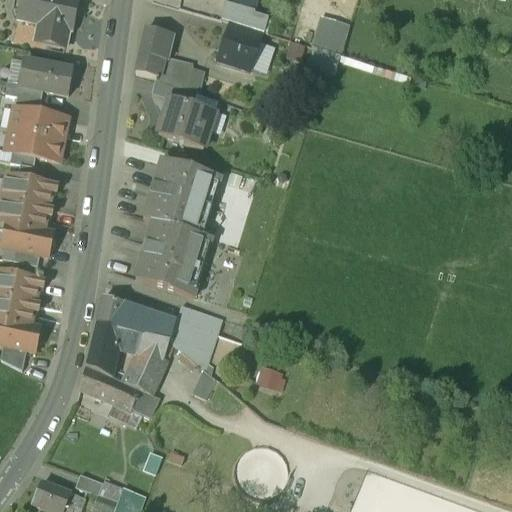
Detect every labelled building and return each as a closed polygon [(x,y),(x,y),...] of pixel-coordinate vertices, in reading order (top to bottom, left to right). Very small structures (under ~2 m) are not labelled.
[(57,0),(22,0),(17,25),(45,31),(42,47),(64,52),(68,35),(70,36),(77,4),(57,0)] [(253,0),(228,0),(226,6),(248,13),(250,13),(253,0)] [(248,13),(226,6),(222,22),(231,25),(245,29),(248,13)] [(245,29),(231,25),(227,35),(259,45),(258,48),(264,50),(268,36),(245,29)] [(172,38),(145,32),(135,77),(155,82),(161,62),(165,63),(172,38)] [(227,35),(218,63),(250,73),(258,48),(259,45),(227,35)] [(300,61),(304,48),(291,43),(286,57),(300,61)] [(313,50),(309,64),(336,73),(340,58),(313,50)] [(165,63),(161,62),(155,82),(200,93),(205,74),(165,63)] [(72,77),(21,67),(17,89),(17,91),(41,96),(67,101),(72,77)] [(197,98),(154,85),(151,99),(169,104),(169,103),(194,110),(197,98)] [(41,96),(17,91),(17,89),(6,87),(4,101),(16,103),(39,108),(41,96)] [(39,108),(16,103),(13,115),(37,119),(39,108)] [(194,110),(169,103),(169,104),(158,140),(203,154),(215,117),(194,110)] [(37,119),(13,115),(9,136),(62,146),(66,125),(37,119)] [(62,146),(9,136),(5,157),(11,158),(34,163),(57,167),(62,146)] [(34,163),(11,158),(8,169),(19,171),(32,174),(34,163)] [(220,182),(161,164),(143,221),(153,224),(202,239),(203,239),(220,182)] [(32,174),(19,171),(16,183),(40,188),(42,176),(32,174)] [(16,183),(5,181),(0,204),(47,214),(51,199),(54,200),(56,192),(52,191),(40,188),(16,183)] [(47,214),(0,204),(0,205),(0,229),(5,230),(42,237),(43,237),(46,223),(49,224),(51,215),(47,214)] [(202,239),(153,224),(136,281),(194,300),(212,242),(203,239),(202,239)] [(42,237),(5,230),(0,253),(15,256),(39,261),(47,263),(52,239),(43,237),(42,237)] [(39,261),(15,256),(13,268),(36,273),(39,261)] [(36,273),(13,268),(10,280),(33,285),(36,273)] [(10,280),(0,277),(0,302),(34,309),(37,294),(39,286),(33,285),(10,280)] [(34,309),(0,302),(0,326),(32,333),(29,332),(32,318),(34,309)] [(176,326),(103,303),(97,328),(119,334),(118,334),(142,342),(160,346),(169,347),(176,326)] [(180,305),(176,326),(169,347),(215,383),(222,371),(208,364),(223,319),(180,305)] [(32,333),(0,326),(0,351),(2,352),(25,357),(34,358),(39,334),(32,333)] [(119,334),(97,328),(91,354),(112,361),(115,351),(121,353),(138,359),(139,359),(142,342),(118,334),(119,334)] [(160,346),(142,342),(139,359),(163,366),(163,372),(165,373),(167,367),(170,368),(172,362),(165,359),(169,347),(160,346)] [(112,361),(91,354),(86,372),(111,383),(116,373),(121,353),(115,351),(112,361)] [(25,357),(2,352),(0,360),(0,366),(21,377),(25,357)] [(139,359),(138,359),(131,373),(157,385),(163,372),(163,366),(139,359)] [(128,378),(116,373),(111,383),(150,400),(157,385),(131,373),(128,378)] [(140,399),(86,374),(80,395),(106,406),(130,418),(131,418),(140,399)] [(106,406),(100,418),(124,430),(130,418),(106,406)] [(101,490),(80,482),(76,492),(97,500),(101,490)] [(71,500),(41,488),(32,510),(35,511),(82,511),(85,506),(71,500)] [(122,497),(103,490),(98,502),(117,508),(122,497)] [(141,511),(144,506),(122,497),(117,508),(118,509),(116,511),(141,511)]
